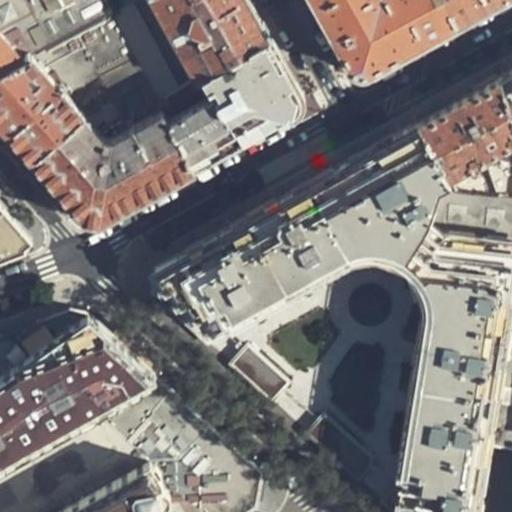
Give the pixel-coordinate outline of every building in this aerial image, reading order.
[(0,0),(0,70),(110,11),(104,0),(0,0)] [(104,0),(110,11),(131,0),(104,0)] [(216,68),(268,34),(249,0),(134,0),(143,17),(160,8),(198,74),(189,78),(165,61),(161,64),(151,43),(133,52),(161,104),(216,68)] [(317,0),(321,7),(355,67),(358,70),(362,71),(367,71),(451,24),(482,6),(493,0),(317,0)] [(0,70),(0,119),(25,148),(85,217),(100,218),(146,192),(195,166),(161,104),(133,52),(110,11),(0,70)] [(283,60),(268,34),(216,68),(251,135),(259,131),(292,113),(299,89),(283,60)] [(251,135),(216,68),(161,104),(195,166),(251,135)] [(511,68),(510,69),(497,76),(511,114),(511,68)] [(511,114),(497,76),(460,97),(418,121),(457,191),(511,196),(511,114)] [(511,196),(457,191),(418,121),(361,152),(311,180),(244,218),(157,267),(153,291),(206,339),(224,320),(240,312),(239,309),(244,306),(311,270),(357,245),(372,242),(389,245),(395,247),(410,257),(420,269),(428,285),(432,306),(421,365),(404,460),(402,461),(400,471),(399,479),(380,498),(395,511),(476,511),(487,443),(511,447),(511,196)] [(0,200),(0,258),(26,249),(30,234),(0,200)] [(0,460),(109,399),(155,373),(85,309),(69,306),(0,332),(0,460)] [(248,342),(231,362),(272,398),(288,380),(248,342)] [(168,385),(155,373),(109,399),(115,409),(103,417),(133,443),(149,425),(140,416),(168,385)] [(183,398),(168,385),(140,416),(149,425),(154,428),(183,398)] [(146,456),(166,455),(177,442),(171,436),(195,410),(183,398),(154,428),(149,425),(133,443),(138,447),(146,456)] [(180,455),(209,422),(195,410),(171,436),(177,442),(166,455),(180,455)] [(328,410),(308,432),(358,478),(369,463),(370,451),(328,410)] [(0,511),(47,511),(146,456),(138,447),(133,443),(103,417),(0,473),(0,511)] [(190,468),(221,434),(209,422),(180,455),(166,455),(146,456),(159,476),(163,484),(186,482),(187,488),(192,487),(191,473),(190,468)] [(191,473),(202,473),(212,472),(236,447),(221,434),(190,468),(191,473)] [(226,482),(248,458),(241,451),(236,447),(212,472),(202,473),(203,483),(226,482)] [(47,511),(140,511),(161,499),(159,476),(146,456),(47,511)] [(163,484),(174,501),(183,500),(183,497),(204,495),(228,494),(229,509),(231,511),(246,511),(259,504),(262,471),(248,458),(226,482),(203,483),(202,473),(191,473),(192,487),(187,488),(186,482),(163,484)] [(180,511),(174,501),(163,484),(159,476),(161,499),(140,511),(180,511)] [(205,506),(209,511),(231,511),(229,509),(228,494),(204,495),(205,506)] [(174,501),(180,511),(209,511),(205,506),(204,495),(183,497),(183,500),(174,501)]
